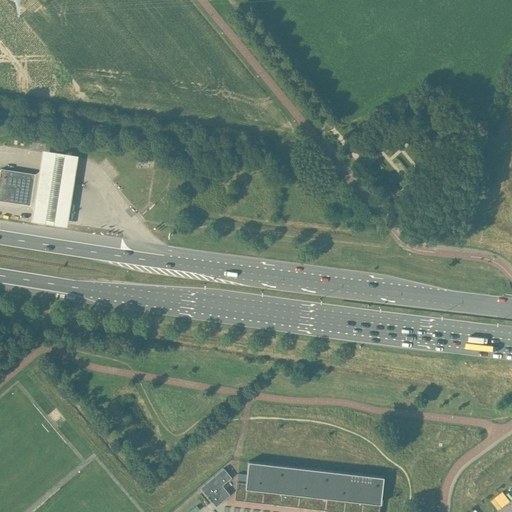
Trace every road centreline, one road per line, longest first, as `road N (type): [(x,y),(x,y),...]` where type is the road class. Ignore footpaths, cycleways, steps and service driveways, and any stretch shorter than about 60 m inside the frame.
road 1 (primary): [(0,275),(511,346)]
road 2 (primary): [(511,304),(166,263)]
road 3 (primary): [(166,263),(0,237)]
